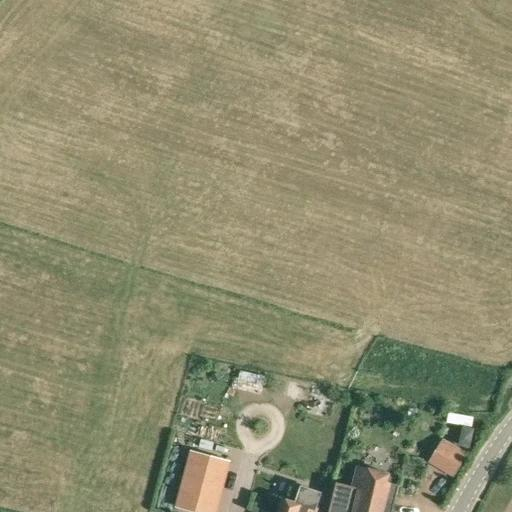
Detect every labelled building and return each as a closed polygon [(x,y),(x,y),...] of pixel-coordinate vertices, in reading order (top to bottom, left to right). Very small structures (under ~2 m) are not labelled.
[(341,433),(326,428),(305,421),(296,447),(333,459),(341,433)] [(460,444),(467,446),(472,430),(464,428),(460,444)] [(433,447),(429,460),(448,465),(452,466),(456,452),(433,447)] [(177,508),(192,511),(214,511),(228,462),(192,453),(177,508)] [(389,475),(357,466),(351,486),(336,483),(329,511),(393,511),(400,485),(387,482),(389,475)] [(279,511),(312,511),(313,510),(315,511),(322,492),(301,486),(294,504),(283,501),(279,511)]
